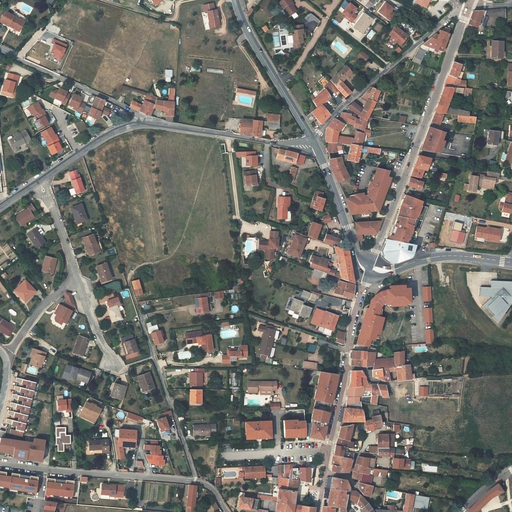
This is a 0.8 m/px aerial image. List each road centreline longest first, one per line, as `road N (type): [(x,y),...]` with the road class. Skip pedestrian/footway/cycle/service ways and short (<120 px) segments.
road 1 (residential): [(368,270),(467,6)]
road 2 (residential): [(312,141),(335,111),(467,6)]
road 3 (residential): [(196,481),(136,303)]
road 4 (residential): [(150,124),(0,48)]
road 5 (residential): [(150,124),(314,146)]
road 6 (primary): [(235,0),(312,141)]
road 7 (residential): [(196,481),(43,469)]
road 8 (primary): [(368,270),(452,255),(510,262)]
road 9 (primary): [(314,146),(352,251),(368,270)]
road 10 (residential): [(38,182),(117,131),(150,124)]
